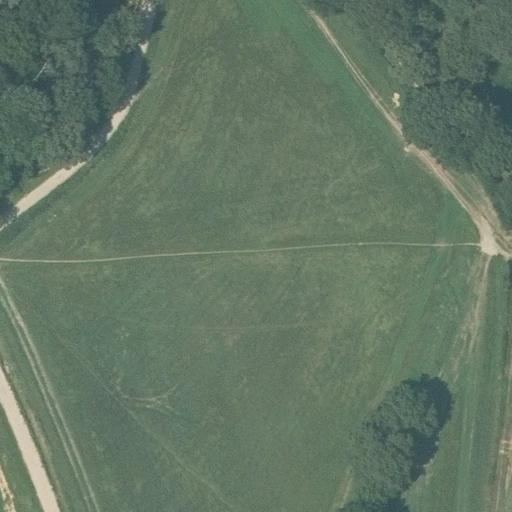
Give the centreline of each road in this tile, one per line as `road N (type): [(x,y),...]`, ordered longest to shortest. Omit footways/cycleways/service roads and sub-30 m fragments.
road 1 (track): [(0,219),(96,140),(117,105),(148,0)]
road 2 (track): [(354,0),(511,198)]
road 3 (track): [(0,386),(51,511)]
